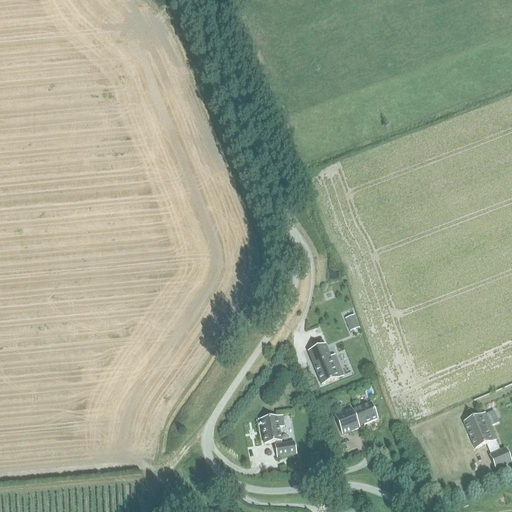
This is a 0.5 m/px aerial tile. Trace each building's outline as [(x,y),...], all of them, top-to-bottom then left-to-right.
[(350,332),(359,328),(354,316),(346,320),(350,332)] [(330,358),(325,346),(308,353),(321,386),(343,377),(335,356),(330,358)] [(342,436),(359,429),(358,428),(377,420),(371,404),(352,412),(351,410),(335,417),(342,436)] [(463,424),(475,450),(496,441),(485,415),(463,424)] [(281,445),(281,442),(279,429),(284,428),(282,417),(260,421),(264,445),(275,443),(276,446),(275,446),(277,459),(296,456),(294,443),(281,445)] [(496,471),(511,464),(505,450),(500,452),(491,456),(490,457),(496,471)]
